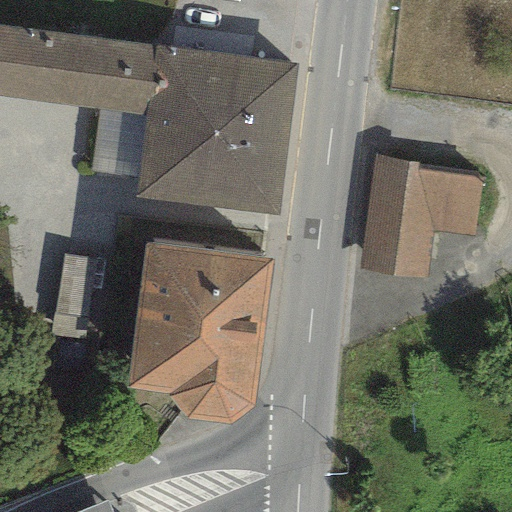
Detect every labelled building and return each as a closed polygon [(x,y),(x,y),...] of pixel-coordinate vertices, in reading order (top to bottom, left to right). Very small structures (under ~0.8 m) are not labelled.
[(145,117),(153,48),(0,27),(0,97),(97,111),(145,117)] [(295,65),(153,48),(145,117),(136,179),(134,199),(276,217),(295,65)] [(88,172),(136,179),(145,117),(97,111),(88,172)] [(481,170),(373,155),(357,268),(425,278),(431,231),(472,237),(481,170)] [(271,259),(143,247),(125,390),(164,393),(185,419),(229,425),(252,406),(271,259)] [(94,262),(62,258),(51,336),(83,340),(94,262)] [(107,511),(102,491),(23,511),(107,511)]
